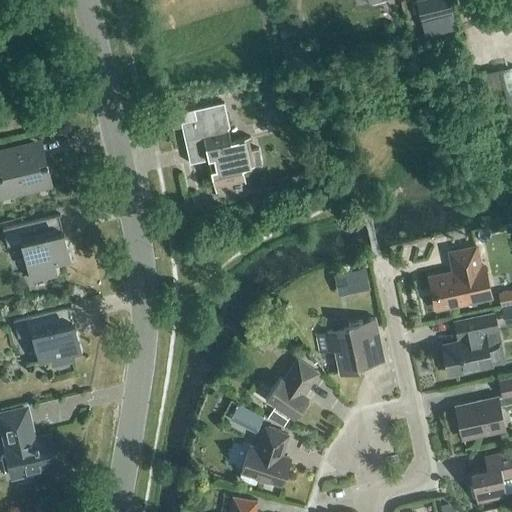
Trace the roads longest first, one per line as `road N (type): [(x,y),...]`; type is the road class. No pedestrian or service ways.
road 1 (residential): [(118,511),(143,340),(135,241),(85,0)]
road 2 (residential): [(373,511),(369,496),(424,477),(380,268)]
